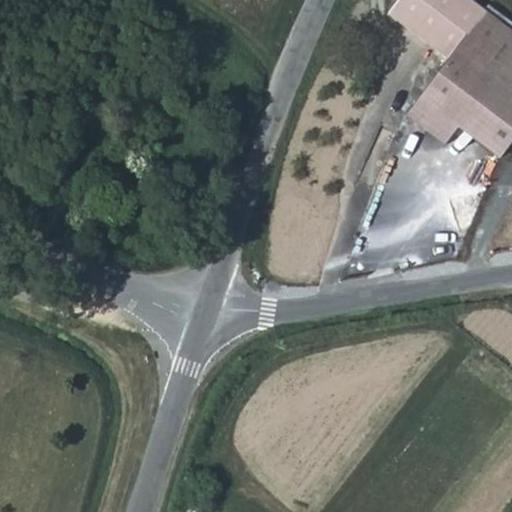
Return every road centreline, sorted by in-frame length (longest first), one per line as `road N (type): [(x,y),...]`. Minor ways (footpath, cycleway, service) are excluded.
road 1 (unclassified): [(204,322),(324,0)]
road 2 (unclassified): [(511,271),(204,322)]
road 3 (unclassified): [(204,322),(0,235)]
road 4 (unclassified): [(142,511),(204,322)]
